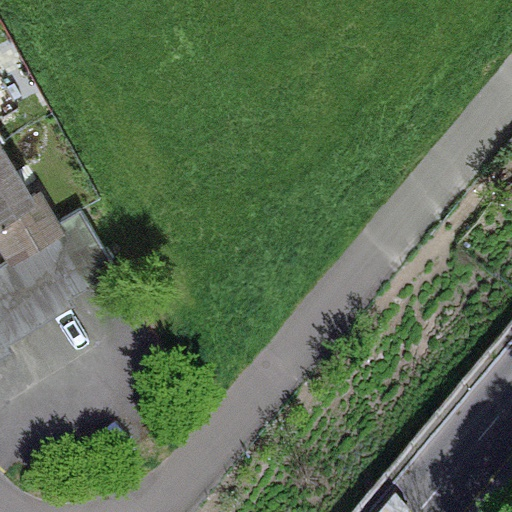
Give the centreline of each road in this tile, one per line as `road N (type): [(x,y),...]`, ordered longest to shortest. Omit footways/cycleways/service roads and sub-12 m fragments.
road 1 (residential): [(156,511),(511,88)]
road 2 (primary): [(421,511),(511,402)]
